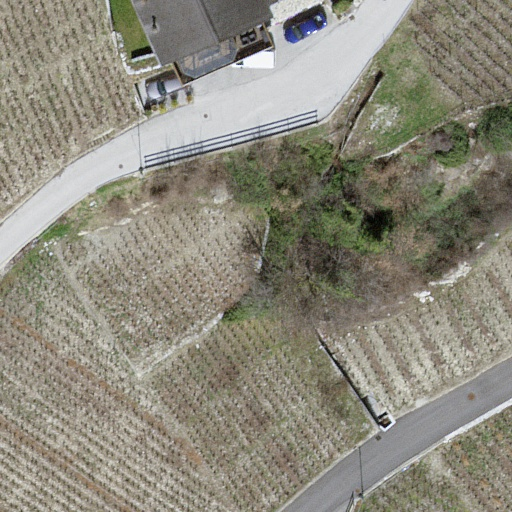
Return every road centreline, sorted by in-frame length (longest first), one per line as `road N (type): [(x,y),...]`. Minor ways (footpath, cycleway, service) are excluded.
road 1 (residential): [(0,265),(125,147),(317,72),(378,0)]
road 2 (residential): [(511,385),(315,511)]
